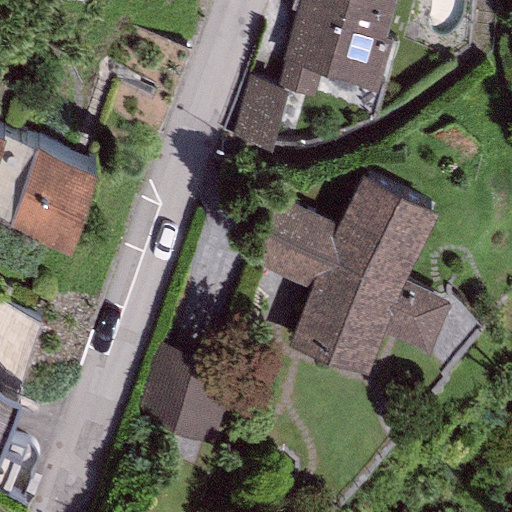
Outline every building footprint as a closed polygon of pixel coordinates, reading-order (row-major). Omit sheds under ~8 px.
[(277,76),(286,79),(314,86),(322,58),(375,72),(390,16),(382,14),(385,0),(297,0),(279,71),(277,76)] [(277,76),(279,71),(249,63),(231,126),(270,137),(286,79),(277,76)] [(95,143),(0,113),(0,202),(69,224),(95,143)] [(338,213),(274,187),(248,251),(310,276),(288,328),(366,360),(382,322),(428,340),(450,287),(405,268),(436,192),(359,161),(338,213)] [(40,308),(0,296),(0,417),(20,359),(24,360),(40,308)] [(159,333),(136,405),(213,429),(236,358),(159,333)]
